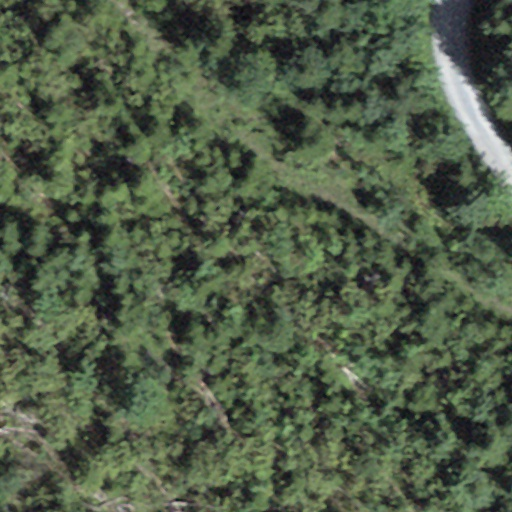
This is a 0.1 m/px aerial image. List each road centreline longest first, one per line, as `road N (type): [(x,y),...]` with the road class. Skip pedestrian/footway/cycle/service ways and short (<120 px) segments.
road 1 (track): [(121,0),(276,173),(511,298)]
road 2 (track): [(511,173),(464,86),(450,35),(458,0)]
